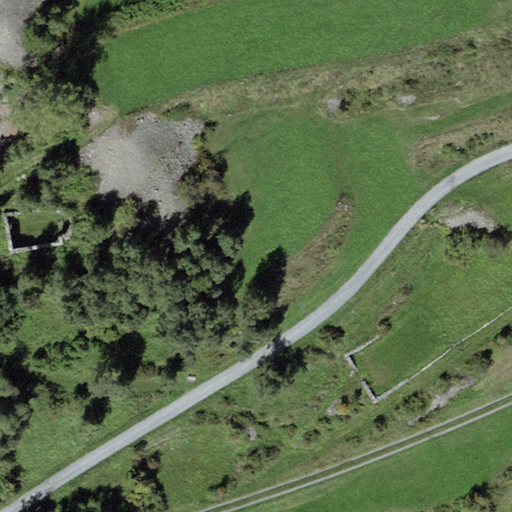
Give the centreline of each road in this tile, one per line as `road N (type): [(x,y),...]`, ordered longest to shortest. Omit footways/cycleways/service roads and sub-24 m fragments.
road 1 (track): [(511,151),(437,189),(320,311),(0,511)]
road 2 (track): [(211,511),(511,394)]
